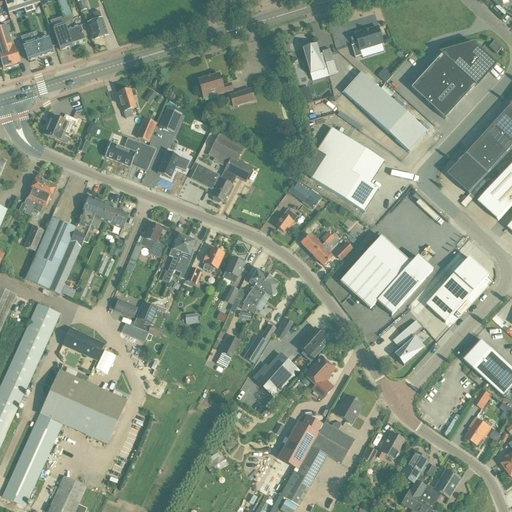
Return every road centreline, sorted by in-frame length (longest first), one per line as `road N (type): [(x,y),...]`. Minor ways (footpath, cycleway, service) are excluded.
road 1 (unclassified): [(394,403),(332,307),(288,257),(261,239),(38,152),(16,130),(6,99)]
road 2 (unclassified): [(394,403),(510,275),(504,257),(425,181),(511,77)]
road 3 (primary): [(6,99),(332,0)]
road 4 (unknown): [(458,137),(404,82),(439,38),(490,19)]
road 5 (unclassified): [(503,511),(479,468),(394,403)]
